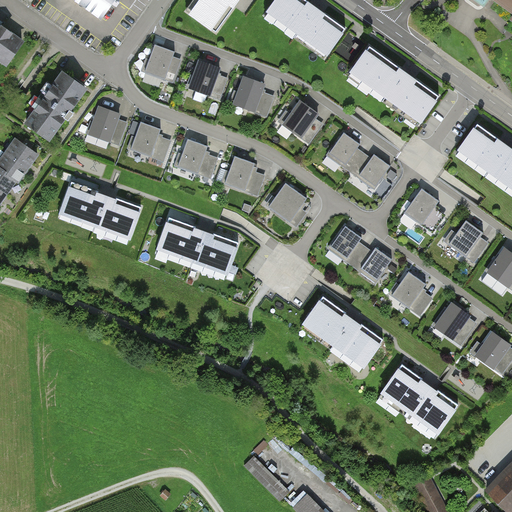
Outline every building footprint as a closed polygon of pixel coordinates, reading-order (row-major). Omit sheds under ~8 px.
[(67,0),(103,24),(119,0),(67,0)] [(241,0),(193,0),(185,12),(217,35),(241,0)] [(349,30),(305,0),(274,0),(263,17),(327,61),(349,30)] [(511,0),(472,0),(470,4),(482,12),(490,1),(511,16),(507,21),(511,24),(511,0)] [(0,65),(6,69),(23,45),(0,28),(0,65)] [(184,55),(154,45),(145,70),(175,80),(184,55)] [(439,97),(369,46),(347,77),(417,127),(439,97)] [(222,68),(198,60),(189,87),(212,96),(222,68)] [(20,127),(45,144),(82,89),(56,72),(20,127)] [(266,85),(244,78),(233,107),(256,115),(266,85)] [(320,116),(300,102),(283,126),(302,141),(320,116)] [(121,114),(98,107),(89,135),(112,143),(121,114)] [(163,131),(142,123),(131,151),(153,159),(163,131)] [(511,148),(477,124),(454,158),(511,197),(511,148)] [(362,147),(344,132),(326,154),(344,168),(362,147)] [(16,139),(6,153),(28,168),(38,155),(16,139)] [(210,148),(189,141),(180,169),(202,176),(210,148)] [(19,182),(28,168),(6,153),(0,161),(0,168),(17,180),(19,182)] [(390,166),(372,154),(357,175),(375,188),(390,166)] [(257,164),(234,157),(226,185),(249,191),(257,164)] [(0,188),(7,193),(17,180),(0,168),(0,188)] [(309,199),(287,185),(271,208),(293,223),(309,199)] [(139,210),(69,188),(59,220),(129,242),(139,210)] [(438,202),(421,189),(404,213),(422,226),(438,202)] [(241,244),(170,218),(156,255),(227,281),(241,244)] [(485,235),(466,222),(449,247),(468,260),(485,235)] [(362,238),(345,225),(328,247),(345,260),(362,238)] [(391,261),(374,249),(359,271),(377,283),(391,261)] [(511,288),(511,254),(504,249),(486,275),(510,292),(511,288)] [(426,287),(408,274),(391,296),(409,309),(426,287)] [(384,342),(322,299),(300,330),(362,373),(384,342)] [(470,318),(452,305),(435,329),(453,342),(470,318)] [(511,345),(490,332),(474,358),(495,371),(511,345)] [(460,406),(403,367),(381,400),(438,438),(460,406)] [(244,469),(280,504),(290,494),(254,458),(244,469)] [(508,511),(511,508),(511,466),(487,491),(508,511)] [(447,511),(428,476),(413,484),(427,511),(447,511)] [(165,491),(159,497),(168,506),(174,500),(165,491)] [(320,511),(305,496),(291,509),(294,511),(320,511)]
